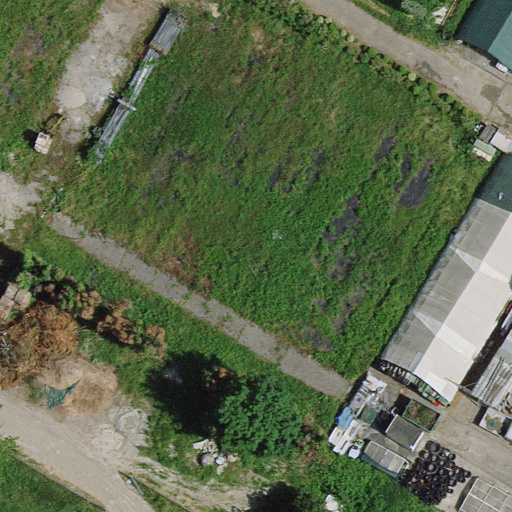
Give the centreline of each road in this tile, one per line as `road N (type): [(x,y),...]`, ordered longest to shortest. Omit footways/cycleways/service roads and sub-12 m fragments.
road 1 (track): [(141,0),(0,250)]
road 2 (track): [(322,0),(511,116)]
road 3 (track): [(0,415),(112,490)]
